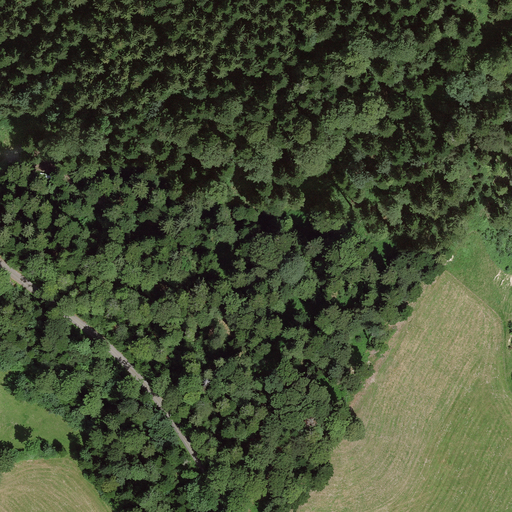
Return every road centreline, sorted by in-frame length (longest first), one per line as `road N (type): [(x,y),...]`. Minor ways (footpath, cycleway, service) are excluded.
road 1 (track): [(31,141),(117,215),(195,250),(242,250),(355,143),(432,101),(511,14)]
road 2 (track): [(229,511),(147,386),(112,349),(0,267)]
road 3 (track): [(305,0),(230,65),(76,124)]
